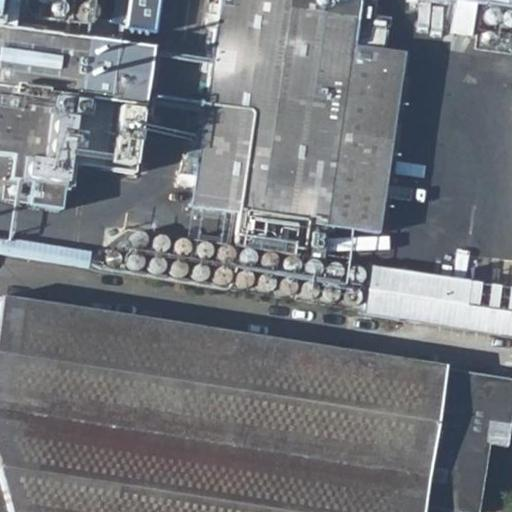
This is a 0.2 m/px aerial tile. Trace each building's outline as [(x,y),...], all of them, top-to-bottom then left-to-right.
[(71,163),(131,171),(149,47),(12,28),(15,0),(0,0),(0,152),(9,154),(5,178),(26,181),(23,203),(55,208),(59,185),(67,186),(71,163)] [(123,0),(120,27),(151,31),(155,0),(123,0)] [(356,0),(218,0),(190,207),(240,214),(292,221),(323,226),(350,44),(351,35),(356,0)] [(511,0),(456,0),(511,8),(511,0)] [(401,52),(350,44),(323,226),(374,233),(401,52)] [(238,229),(290,237),(292,221),(240,214),(238,229)] [(0,251),(83,265),(86,249),(0,235),(0,251)] [(395,319),(461,329),(469,281),(403,271),(395,319)] [(422,511),(423,507),(435,430),(484,437),(491,383),(444,376),(445,369),(445,366),(0,295),(0,475),(9,511),(422,511)] [(506,447),(511,409),(511,380),(445,369),(444,376),(491,383),(484,437),(435,430),(423,507),(452,511),(478,511),(489,445),(506,447)]
